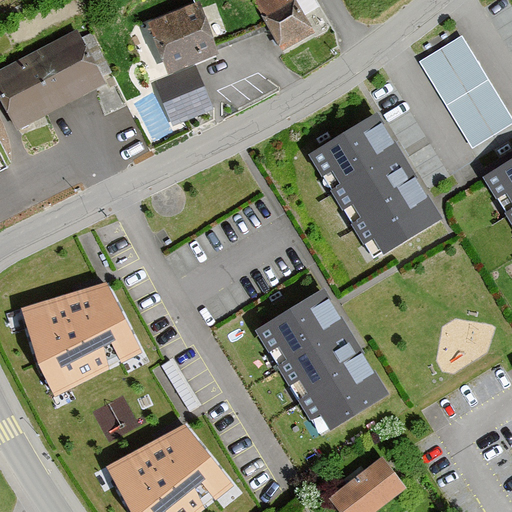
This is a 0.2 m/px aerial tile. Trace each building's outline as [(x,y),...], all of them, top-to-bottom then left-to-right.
[(295,0),(252,0),(280,48),(312,30),(295,0)] [(199,4),(149,22),(167,71),(217,54),(199,4)] [(76,30),(0,69),(0,98),(17,130),(104,85),(76,30)] [(511,124),(461,40),(419,65),(472,152),(511,128),(511,124)] [(202,88),(163,104),(172,126),(211,110),(202,88)] [(375,120),(312,157),(373,260),(436,223),(375,120)] [(511,162),(487,177),(511,218),(511,162)] [(138,348),(106,285),(26,310),(39,368),(54,395),(138,348)] [(320,297),(257,334),(318,436),(381,399),(320,297)] [(194,511),(227,482),(182,428),(110,470),(129,511),(194,511)] [(382,457),(327,499),(337,511),(376,511),(406,489),(382,457)]
